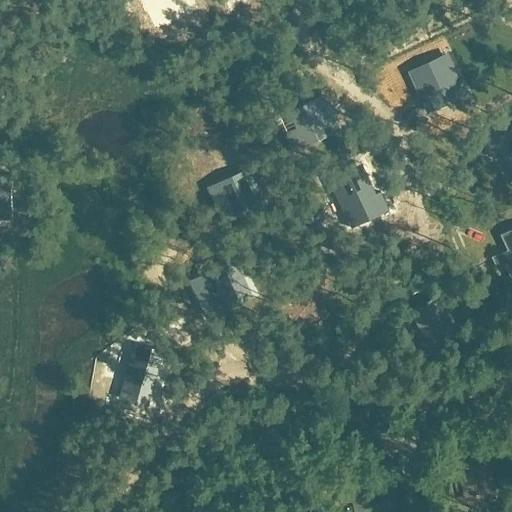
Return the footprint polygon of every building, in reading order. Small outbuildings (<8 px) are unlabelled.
[(468,101),(453,69),(441,75),(433,59),(409,70),(428,111),(449,101),(453,108),(468,101)] [(271,131),(262,136),(269,153),(315,132),(301,101),(265,117),(271,131)] [(495,130),(483,135),(492,155),(503,150),(511,169),(511,128),(497,135),(495,130)] [(0,149),(0,184),(13,179),(0,149)] [(226,198),(216,202),(224,219),(269,198),(254,167),(219,183),(226,198)] [(493,257),(499,268),(506,264),(511,274),(511,273),(511,229),(502,234),(509,249),(493,257)] [(192,281),(207,314),(243,298),(235,282),(242,279),(234,261),(192,281)] [(290,334),(299,352),(337,334),(328,316),(339,311),(330,293),(292,311),(301,329),(290,334)] [(412,309),(425,337),(453,324),(444,306),(449,303),(445,293),(412,309)] [(143,347),(131,346),(125,392),(137,393),(136,399),(154,402),(162,345),(144,342),(143,347)] [(391,423),(377,426),(380,436),(394,433),(391,423)] [(487,458),(459,462),(463,493),(493,489),(489,464),(495,463),(494,456),(487,457),(487,458)] [(353,503),(354,511),(397,511),(391,479),(390,479),(378,481),(378,483),(351,488),(338,490),(341,506),(353,503)]
